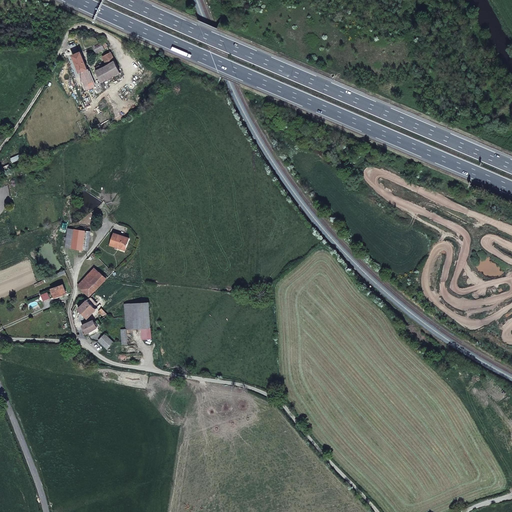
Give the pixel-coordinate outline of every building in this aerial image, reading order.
[(88,69),(81,52),(73,56),(83,80),(90,77),(89,74),(88,72),(89,72),(88,69)] [(115,61),(111,53),(103,57),(107,66),(115,61)] [(115,61),(107,66),(103,67),(101,63),(99,64),(100,66),(96,67),(98,70),(96,71),(102,82),(121,73),(115,61)] [(102,82),(96,71),(89,74),(90,77),(83,80),(87,90),(102,82)] [(73,248),(75,230),(69,229),(67,247),(73,248)] [(86,231),(75,230),(73,248),(83,250),(86,231)] [(130,238),(114,233),(110,245),(116,247),(116,245),(127,248),(130,238)] [(98,264),(90,257),(88,259),(96,267),(98,264)] [(107,279),(95,268),(92,271),(90,269),(80,279),(78,285),(90,297),(107,279)] [(65,270),(34,285),(35,287),(66,273),(65,270)] [(66,293),(63,284),(52,289),(55,297),(66,293)] [(105,300),(100,295),(91,304),(97,309),(99,306),(105,300)] [(86,298),(79,298),(75,305),(78,309),(88,300),(86,298)] [(97,309),(91,304),(88,300),(78,309),(88,318),(97,309)] [(150,327),(148,302),(125,304),(126,329),(127,329),(142,328),(150,327)] [(102,320),(104,323),(111,318),(99,306),(97,309),(104,317),(102,320)] [(99,320),(95,322),(94,320),(83,326),(87,334),(93,330),(101,325),(99,322),(99,320)] [(151,340),(150,327),(142,328),(143,340),(151,340)] [(114,342),(106,335),(100,342),(107,349),(114,342)]
